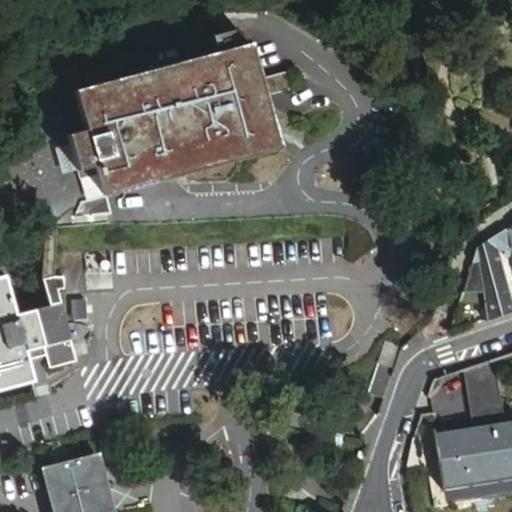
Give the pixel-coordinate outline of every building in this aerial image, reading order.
[(212,55),(237,48),(232,32),(208,38),(212,55)] [(247,45),(237,48),(212,55),(72,93),(83,133),(93,170),(95,177),(101,199),(277,151),(262,98),(257,80),(247,45)] [(282,74),(257,80),(262,98),(287,91),(282,74)] [(74,175),(93,170),(83,133),(64,138),(69,158),(74,175)] [(74,175),(69,158),(49,163),(54,182),(74,177),(74,175)] [(76,182),(95,177),(93,170),(74,175),(74,177),(76,182)] [(47,310),(61,306),(57,293),(64,293),(63,280),(50,281),(51,273),(53,231),(42,232),(39,283),(47,310)] [(510,249),(507,231),(476,250),(475,252),(476,257),(482,304),(485,323),(511,313),(511,308),(498,252),(510,249)] [(448,336),(450,336),(459,308),(476,257),(475,252),(448,336)] [(467,307),(482,304),(476,257),(459,308),(467,307)] [(0,393),(34,385),(27,361),(46,356),(44,348),(70,341),(61,306),(47,310),(16,318),(5,280),(0,281),(0,393)] [(450,336),(469,329),(467,307),(459,308),(450,336)] [(77,362),(70,341),(44,348),(46,356),(50,370),(77,362)] [(384,345),(377,365),(392,371),(399,351),(384,345)] [(493,362),(463,373),(472,430),(503,425),(494,362),(493,362)] [(392,371),(377,365),(366,394),(382,400),(392,371)] [(511,424),(503,425),(472,430),(432,436),(440,487),(511,476),(511,424)] [(43,473),(52,511),(110,511),(97,460),(43,473)] [(511,476),(440,487),(441,492),(439,493),(434,461),(424,462),(431,509),(511,497),(511,476)]
